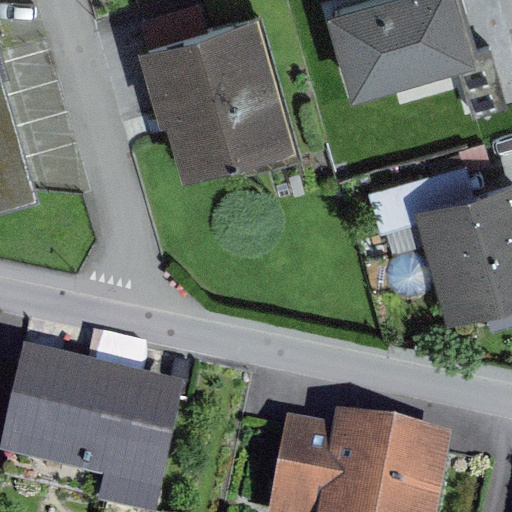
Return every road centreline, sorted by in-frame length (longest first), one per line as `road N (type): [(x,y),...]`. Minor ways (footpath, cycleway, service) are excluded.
road 1 (residential): [(511,391),(150,314)]
road 2 (residential): [(150,314),(64,0)]
road 3 (residential): [(150,314),(0,283)]
